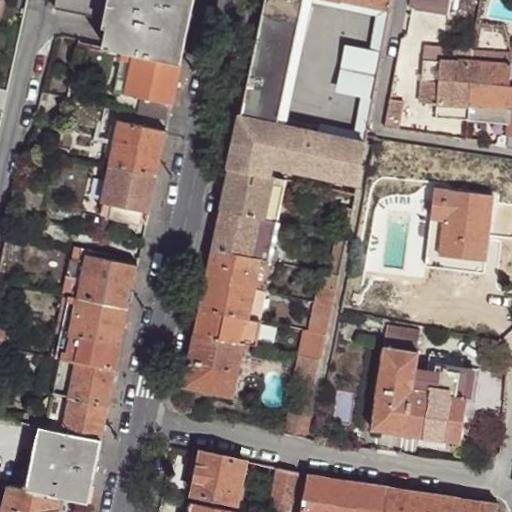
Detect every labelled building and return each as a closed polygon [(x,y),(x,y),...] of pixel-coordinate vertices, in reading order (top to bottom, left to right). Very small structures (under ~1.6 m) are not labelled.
[(54,0),(53,6),(53,9),(177,37),(185,0),(54,0)] [(265,0),(244,102),(278,108),(301,0),(265,0)] [(301,0),(278,108),(275,125),(282,126),(284,118),(309,1),(308,0),(301,0)] [(378,16),(391,8),(350,0),(308,0),(309,1),(378,16)] [(350,0),(391,8),(392,0),(350,0)] [(450,13),(451,0),(413,0),(412,7),(450,13)] [(365,144),(391,8),(378,16),(356,132),(365,144)] [(135,55),(123,53),(122,61),(133,64),(135,55)] [(511,59),(511,55),(473,53),(471,64),(511,66),(511,59)] [(172,105),(180,65),(135,55),(133,64),(130,77),(126,96),(131,97),(142,99),(172,105)] [(463,82),(463,63),(444,62),(426,61),(423,105),(469,108),(470,83),(463,82)] [(511,66),(471,64),(463,63),(463,82),(470,83),(469,108),(509,110),(510,87),(511,66)] [(115,93),(126,96),(130,77),(119,76),(115,93)] [(140,105),(142,99),(131,97),(130,103),(140,105)] [(169,120),(172,105),(142,99),(140,105),(138,114),(169,120)] [(244,102),(240,118),(275,125),(278,108),(244,102)] [(509,110),(469,108),(468,124),(508,126),(509,110)] [(240,118),(230,169),(269,177),(271,166),(358,183),(365,144),(314,133),(282,126),(275,125),(240,118)] [(284,118),(282,126),(314,133),(315,126),(284,118)] [(110,135),(118,137),(121,122),(113,120),(110,135)] [(157,175),(166,132),(121,122),(118,137),(113,159),(111,166),(157,175)] [(314,133),(365,144),(356,132),(316,123),(315,126),(314,133)] [(507,147),(507,138),(498,136),(497,146),(507,147)] [(97,163),(111,166),(113,159),(99,156),(97,163)] [(149,214),(157,175),(111,166),(103,204),(128,208),(149,214)] [(230,169),(222,209),(260,217),(265,218),(274,178),(269,177),(230,169)] [(274,178),(265,218),(274,220),(278,220),(285,186),(286,181),(274,178)] [(337,191),(286,181),(285,186),(336,198),(337,191)] [(440,257),(486,262),(494,197),(435,190),(432,221),(444,222),(440,257)] [(355,195),(337,191),(336,198),(353,205),(355,195)] [(43,220),(73,226),(76,212),(47,206),(43,220)] [(343,206),(338,233),(348,235),(353,208),(343,206)] [(148,218),(149,214),(128,208),(127,213),(148,218)] [(213,249),(252,257),(260,217),(222,209),(213,249)] [(252,257),(262,259),(263,259),(265,248),(267,248),(274,220),(265,218),(260,217),(252,257)] [(69,242),(73,226),(43,220),(40,236),(69,242)] [(485,275),(486,262),(440,257),(444,222),(432,221),(428,248),(426,268),(439,269),(485,275)] [(336,233),(327,273),(339,276),(348,235),(338,233),(336,233)] [(210,262),(259,272),(262,259),(252,257),(213,249),(210,262)] [(81,261),(88,263),(89,256),(117,261),(118,257),(84,250),(81,261)] [(129,309),(138,266),(117,261),(89,256),(88,263),(80,298),(129,309)] [(259,272),(256,289),(267,292),(273,262),(263,259),(262,259),(259,272)] [(74,297),(80,298),(88,263),(81,261),(74,297)] [(210,262),(201,308),(245,318),(250,318),(250,316),(256,289),(259,272),(210,262)] [(322,272),(315,302),(333,306),(339,276),(327,273),(322,272)] [(256,289),(250,316),(261,318),(267,292),(256,289)] [(79,305),(80,298),(74,297),(71,296),(70,303),(79,305)] [(121,348),(129,309),(80,298),(79,305),(72,338),(121,348)] [(315,302),(310,331),(327,335),(333,306),(315,302)] [(63,335),(72,338),(79,305),(70,303),(63,335)] [(201,308),(196,332),(240,341),(245,318),(201,308)] [(245,318),(240,341),(245,343),(260,346),(265,322),(250,318),(245,318)] [(388,325),(386,338),(419,345),(421,331),(388,325)] [(304,356),(322,360),(327,335),(310,331),(304,356)] [(196,332),(189,362),(240,372),(245,343),(240,341),(196,332)] [(116,370),(121,348),(72,338),(67,360),(77,362),(116,370)] [(419,345),(386,338),(385,347),(417,352),(419,345)] [(0,357),(29,363),(31,352),(0,346),(0,357)] [(385,347),(374,421),(408,426),(412,390),(414,390),(415,383),(420,353),(417,352),(385,347)] [(442,350),(431,348),(431,355),(442,356),(442,350)] [(304,356),(296,354),(294,360),(303,362),(304,356)] [(312,406),(322,360),(304,356),(303,362),(295,403),(312,406)] [(259,375),(261,358),(246,357),(244,373),(259,375)] [(70,395),(77,362),(67,360),(61,359),(55,392),(70,395)] [(109,403),(116,370),(77,362),(70,395),(109,403)] [(189,362),(184,387),(234,397),(240,372),(189,362)] [(455,367),(440,364),(437,364),(434,386),(432,394),(450,396),(455,367)] [(462,368),(455,367),(450,396),(467,399),(472,370),(462,368)] [(425,385),(415,383),(414,390),(432,394),(434,386),(425,385)] [(412,390),(408,426),(406,435),(421,437),(461,443),(463,425),(465,419),(467,399),(450,396),(432,394),(414,390),(412,390)] [(63,430),(70,395),(55,392),(50,416),(46,427),(63,430)] [(102,438),(109,403),(70,395),(63,430),(102,438)] [(306,438),(312,406),(295,403),(286,400),(279,432),(306,438)] [(40,426),(46,427),(50,416),(26,412),(23,422),(40,426)] [(408,426),(374,421),(373,430),(406,435),(408,426)] [(98,457),(102,438),(63,430),(46,427),(40,426),(34,452),(58,458),(60,450),(98,457)] [(89,501),(98,457),(60,450),(58,458),(34,452),(27,489),(59,495),(89,501)] [(245,461),(201,452),(193,493),(237,502),(245,461)] [(299,473),(278,468),(271,500),(293,504),(299,473)] [(308,474),(301,511),(381,511),(386,486),(308,474)] [(55,511),(59,495),(27,489),(10,486),(4,511),(55,511)] [(387,511),(391,487),(386,486),(381,511),(387,511)] [(496,511),(498,504),(391,487),(387,511),(496,511)] [(234,511),(189,503),(186,511),(234,511)]
